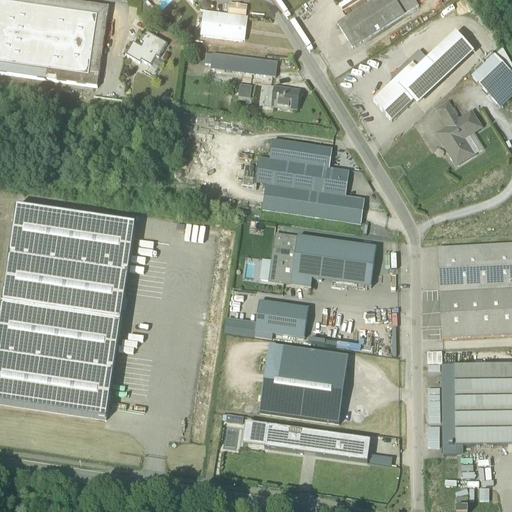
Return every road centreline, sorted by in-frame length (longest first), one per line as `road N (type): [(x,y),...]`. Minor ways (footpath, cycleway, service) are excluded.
road 1 (unclassified): [(412,511),(411,226),(271,0)]
road 2 (unclassified): [(326,511),(0,462)]
